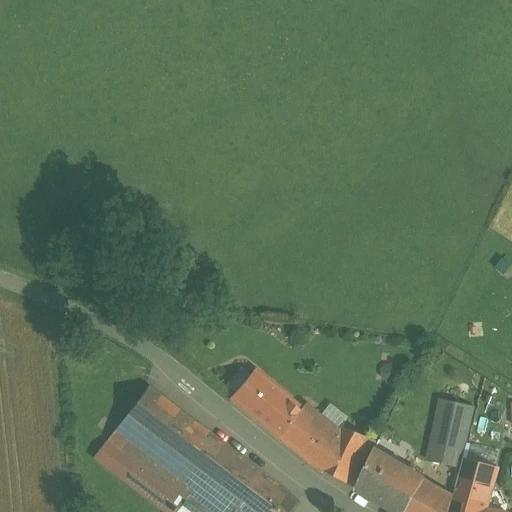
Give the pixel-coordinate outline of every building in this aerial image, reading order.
[(303,411),(257,373),(234,400),(281,438),(303,411)] [(246,462),(148,389),(108,441),(187,502),(201,511),(244,511),(221,494),(246,462)] [(339,440),(303,411),(281,438),(324,473),(339,440)] [(470,426),(440,419),(430,461),(461,468),(470,426)] [(367,438),(344,426),(339,440),(324,473),(354,488),(382,431),(373,426),(367,438)] [(179,511),(187,502),(108,441),(94,460),(162,511),(179,511)] [(416,511),(433,485),(381,455),(359,490),(395,511),(416,511)] [(291,511),(299,503),(246,462),(221,494),(244,511),(291,511)] [(490,468),(473,463),(469,480),(486,484),(490,468)] [(469,480),(462,478),(455,506),(467,509),(467,506),(481,509),(484,497),(486,484),(469,480)] [(448,511),(452,497),(433,485),(416,511),(448,511)] [(489,501),(484,497),(481,509),(487,510),(489,501)] [(201,511),(187,502),(179,511),(201,511)]
